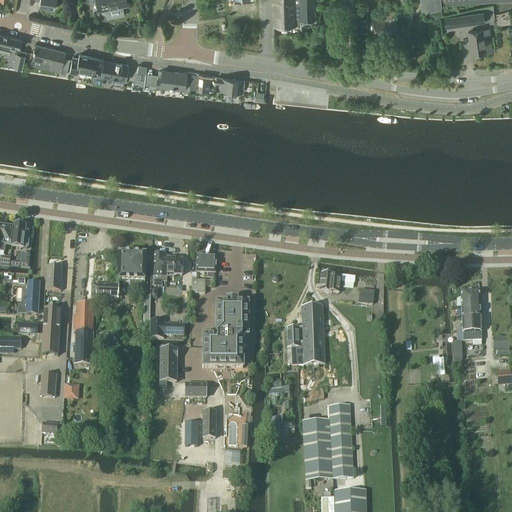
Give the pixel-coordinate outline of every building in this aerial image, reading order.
[(47,8),(48,9),(52,10),(53,9),(54,7),(55,8),(56,0),(37,0),(40,0),(39,5),(47,6),(47,8)] [(98,0),(100,10),(104,9),(106,18),(124,15),(122,5),(126,5),(125,0),(98,0)] [(296,25),(295,2),(300,2),(300,20),(315,20),(314,0),(272,0),(273,25),(296,25)] [(420,0),(422,13),(442,11),(441,4),(493,0),(420,0)] [(382,20),(373,20),(373,24),(373,33),(397,33),(397,32),(401,32),(404,28),(404,25),(401,22),(397,22),(397,10),(382,10),(382,20)] [(444,17),(445,24),(445,28),(485,22),(483,12),(444,17)] [(483,36),(489,35),(488,29),(468,32),(471,55),(486,53),(483,36)] [(22,39),(0,34),(0,51),(9,54),(11,46),(16,47),(20,48),(22,39)] [(35,52),(32,64),(50,68),(51,64),(62,66),(60,73),(66,74),(70,59),(64,58),(66,51),(51,48),(50,49),(46,48),(47,47),(37,44),(35,49),(34,49),(34,51),(35,52)] [(94,75),(97,59),(98,58),(79,54),(79,57),(73,56),(70,71),(94,76),(94,75)] [(97,59),(94,75),(114,79),(115,79),(115,78),(125,80),(125,81),(126,77),(127,77),(128,74),(127,73),(128,65),(116,63),(116,64),(105,62),(105,61),(104,60),(97,59)] [(158,75),(156,85),(184,90),(185,87),(187,87),(188,85),(188,83),(187,82),(186,81),(187,74),(162,70),(162,72),(158,71),(158,75)] [(145,78),(135,77),(133,88),(144,89),(145,78)] [(243,80),(217,77),(217,83),(222,83),(221,90),(242,92),(242,89),(243,89),(244,83),(243,83),(243,80)] [(14,226),(11,249),(12,249),(17,249),(21,250),(23,250),(27,251),(28,249),(29,242),(28,240),(28,233),(27,232),(26,231),(26,227),(25,227),(25,226),(24,225),(19,225),(18,225),(18,226),(14,226)] [(1,228),(0,235),(0,252),(4,253),(4,248),(9,249),(12,229),(1,228)] [(92,286),(91,299),(118,300),(118,288),(119,288),(119,282),(129,283),(129,287),(133,287),(133,290),(145,291),(145,270),(151,270),(152,270),(153,270),(153,256),(152,255),(151,256),(151,259),(145,258),(146,257),(119,256),(119,270),(116,270),(115,279),(113,279),(113,283),(115,283),(115,287),(92,286)] [(153,270),(152,288),(163,288),(163,283),(167,284),(167,279),(174,279),(174,277),(182,277),(183,261),(166,261),(166,257),(153,256),(153,270)] [(196,274),(215,275),(215,258),(197,257),(196,274)] [(0,262),(0,263),(0,268),(9,270),(9,268),(21,269),(22,264),(10,263),(10,259),(1,258),(0,262)] [(45,292),(60,293),(61,269),(47,269),(45,292)] [(321,275),(319,293),(331,295),(331,294),(338,295),(339,277),(321,275)] [(26,314),(37,315),(39,284),(39,283),(28,283),(28,289),(22,289),(21,306),(27,307),(26,314)] [(359,304),(371,305),(373,292),(360,291),(359,304)] [(460,292),(461,310),(465,309),(465,305),(467,305),(467,307),(479,306),(479,291),(460,292)] [(216,337),(243,337),(248,338),(248,304),(236,304),(236,307),(228,307),(228,304),(216,304),(216,337)] [(76,321),(76,336),(75,367),(92,367),(93,336),(93,321),(93,306),(76,305),(76,321)] [(461,310),(461,318),(471,317),(480,317),(479,306),(467,307),(467,305),(465,305),(465,309),(461,310)] [(301,329),(303,366),(324,365),(322,322),(321,308),(300,309),(301,329)] [(42,357),(58,358),(61,312),(44,311),(42,357)] [(471,317),(461,318),(463,342),(472,341),(471,317)] [(480,317),(471,317),(472,341),(481,341),(480,317)] [(152,322),(151,340),(164,340),(164,336),(169,336),(184,337),(184,332),(186,332),(186,325),(190,325),(191,325),(191,320),(183,320),(183,326),(169,325),(164,325),(164,322),(152,322)] [(19,326),(19,334),(36,335),(36,327),(19,326)] [(296,366),(303,366),(301,329),(286,329),(286,348),(295,348),(296,366)] [(118,336),(99,336),(99,346),(118,346),(118,336)] [(203,337),(203,369),(243,369),(243,337),(203,337)] [(0,338),(0,355),(13,356),(13,350),(20,350),(21,339),(0,338)] [(493,349),(496,349),(508,349),(509,339),(493,338),(493,349)] [(452,343),(453,352),(461,352),(461,343),(452,343)] [(160,384),(160,390),(168,390),(168,384),(176,384),(177,352),(160,351),(160,384)] [(461,352),(453,352),(453,361),(461,360),(461,352)] [(438,358),(432,358),(434,377),(445,377),(444,359),(439,360),(438,358)] [(118,373),(104,374),(105,388),(118,388),(118,373)] [(497,374),(497,382),(509,381),(509,373),(497,374)] [(42,375),(39,398),(54,399),(56,376),(42,375)] [(268,384),(269,395),(281,394),(281,383),(268,384)] [(65,386),(64,400),(74,400),(75,387),(65,386)] [(206,386),(186,386),(186,399),(205,400),(206,386)] [(303,442),(303,458),(331,456),(332,480),(353,479),(349,407),(328,408),(329,422),(322,422),(323,440),(303,442)] [(203,440),(215,440),(215,414),(203,414),(203,440)] [(302,423),(303,442),(323,440),(322,422),(302,423)] [(42,434),(56,436),(57,426),(42,425),(42,434)] [(199,426),(187,427),(188,451),(200,450),(199,426)] [(303,458),(305,482),(310,482),(332,480),(331,456),(303,458)] [(365,511),(365,492),(334,493),(334,511),(365,511)] [(206,503),(205,511),(219,511),(221,500),(216,499),(216,500),(215,500),(215,494),(207,494),(206,503)] [(323,500),(320,500),(320,511),(333,511),(333,499),(330,499),(323,500)]
